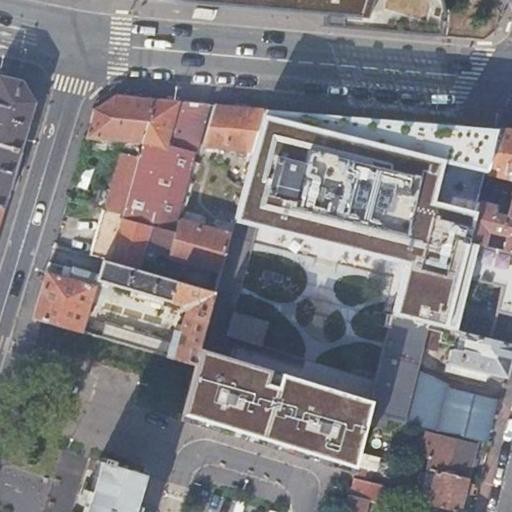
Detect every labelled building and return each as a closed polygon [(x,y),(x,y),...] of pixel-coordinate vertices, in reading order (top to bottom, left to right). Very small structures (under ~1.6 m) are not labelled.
[(323,25),(436,36),(438,15),(438,2),(437,0),(188,0),(188,2),(324,14),(323,25)] [(0,206),(4,207),(19,155),(35,103),(22,80),(0,75),(0,206)] [(141,149),(154,101),(116,97),(95,111),(87,139),(92,140),(106,141),(106,145),(111,146),(112,142),(136,144),(136,148),(141,149)] [(179,103),(154,101),(141,149),(138,159),(123,215),(121,220),(152,227),(152,229),(174,234),(178,221),(185,195),(191,171),(193,164),(196,155),(167,147),(179,103)] [(193,104),(179,103),(167,147),(196,155),(209,106),(193,104)] [(225,107),(215,106),(204,148),(253,152),(255,145),(264,111),(225,107)] [(511,131),(499,130),(487,172),(487,174),(511,180),(511,179),(511,199),(511,200),(511,201),(511,131)] [(105,156),(106,145),(93,144),(92,151),(105,156)] [(109,212),(123,215),(138,159),(121,155),(110,193),(100,190),(96,207),(105,209),(105,211),(109,212)] [(197,172),(191,171),(185,195),(197,198),(204,174),(197,172)] [(479,203),(479,206),(468,243),(483,247),(487,232),(507,237),(503,252),(511,253),(511,201),(507,218),(509,221),(504,222),(503,219),(500,216),(494,215),(496,207),(479,203)] [(104,211),(100,222),(106,224),(109,212),(105,211),(104,211)] [(90,258),(104,261),(141,272),(144,260),(156,264),(159,254),(168,257),(174,234),(152,229),(152,227),(121,220),(123,215),(109,212),(106,224),(100,222),(97,235),(90,258)] [(168,257),(220,271),(230,236),(178,221),(174,234),(168,257)] [(47,274),(33,320),(194,366),(201,342),(215,293),(162,278),(141,272),(104,261),(99,277),(74,269),(72,276),(70,281),(47,274)] [(431,324),(394,315),(393,315),(373,394),(368,412),(487,443),(497,400),(454,389),(418,372),(431,324)] [(507,379),(511,360),(511,343),(445,328),(441,342),(465,348),(464,353),(452,350),(448,364),(507,379)] [(432,458),(429,470),(436,472),(469,481),(474,462),(478,446),(438,435),(437,437),(428,434),(426,443),(429,444),(427,456),(432,458)] [(101,464),(98,463),(82,511),(132,511),(144,476),(112,467),(113,462),(103,459),(101,464)] [(469,481),(436,472),(428,506),(452,511),(461,511),(465,496),(469,481)] [(378,488),(351,481),(348,496),(368,501),(374,503),(378,488)] [(365,511),(368,501),(348,496),(343,511),(365,511)]
